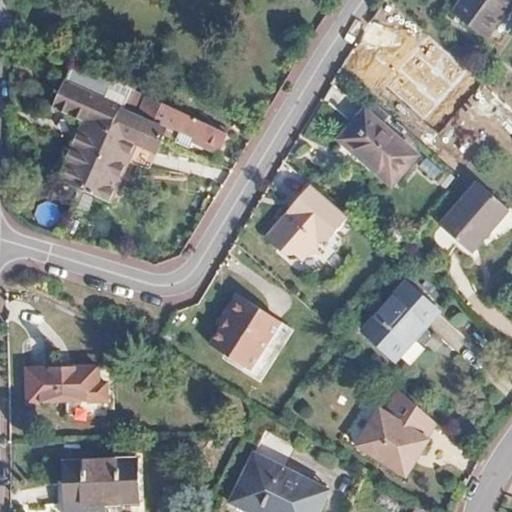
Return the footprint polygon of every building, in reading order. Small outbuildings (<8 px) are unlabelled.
[(511,14),(511,0),(468,0),(453,21),(488,48),(511,14)] [(412,44),(405,38),(394,50),(402,56),(412,44)] [(412,44),(402,56),(381,82),(406,102),(413,93),(436,64),(440,59),(424,45),(420,50),(412,44)] [(74,64),(65,83),(83,91),(92,72),(74,64)] [(451,78),(436,64),(413,93),(429,105),(451,78)] [(137,75),(115,65),(108,79),(129,90),(137,75)] [(55,107),(87,121),(63,173),(87,184),(122,110),(122,108),(83,91),(65,83),(55,107)] [(136,93),(131,90),(124,111),(131,114),(140,94),(136,93)] [(143,110),(156,118),(153,124),(165,130),(163,135),(171,138),(174,131),(181,134),(180,139),(182,143),(189,146),(192,142),(213,152),(223,133),(148,98),(143,110)] [(124,111),(122,110),(87,184),(99,190),(124,111)] [(131,114),(124,111),(99,190),(97,198),(108,204),(135,144),(155,152),(163,135),(165,130),(153,124),(131,114)] [(365,112),(342,139),(392,184),(417,156),(365,112)] [(63,173),(60,181),(84,192),(87,184),(63,173)] [(291,192),(293,195),(261,234),(275,244),(280,243),(282,253),(291,252),(304,249),(314,248),(312,237),(324,223),(329,227),(342,211),(302,178),(291,192)] [(99,190),(87,184),(84,192),(97,198),(99,190)] [(508,212),(479,185),(440,229),(469,256),(508,212)] [(329,227),(324,223),(312,237),(323,234),(329,227)] [(304,249),(291,252),(298,259),(304,249)] [(438,312),(406,282),(362,331),(395,361),(438,312)] [(225,286),(223,289),(265,321),(269,313),(225,286)] [(219,307),(212,318),(207,325),(246,352),(265,321),(223,289),(213,303),(219,307)] [(219,307),(213,303),(206,314),(212,318),(219,307)] [(207,325),(199,337),(240,362),(246,352),(207,325)] [(51,369),(27,370),(28,404),(67,403),(68,410),(114,408),(112,367),(73,368),(72,366),(51,367),(51,369)] [(429,439),(437,424),(399,390),(384,416),(379,413),(358,453),(411,480),(419,465),(415,462),(419,454),(423,457),(432,441),(429,439)] [(254,451),(228,500),(252,511),(260,511),(317,511),(329,489),(254,451)] [(137,458),(65,461),(66,504),(139,500),(137,458)]
